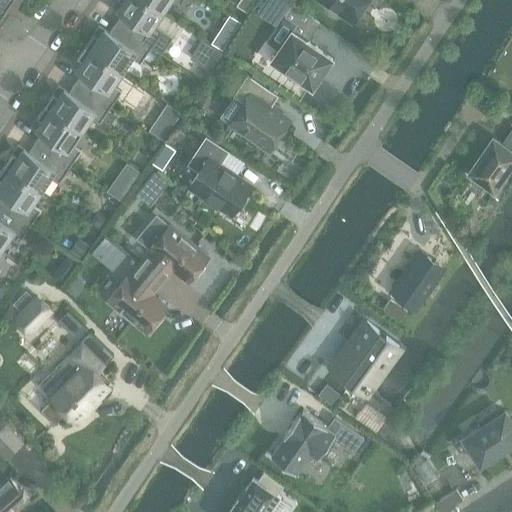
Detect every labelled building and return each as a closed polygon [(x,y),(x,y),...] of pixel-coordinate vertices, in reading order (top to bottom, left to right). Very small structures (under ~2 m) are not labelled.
[(117,11),(122,14),(115,23),(151,47),(162,31),(153,26),(163,12),(145,0),(118,0),(123,3),(117,11)] [(145,0),(163,12),(170,0),(174,0),(181,4),(183,0),(145,0)] [(244,0),(241,0),(238,5),(248,12),(253,5),(244,0)] [(286,0),(266,0),(257,12),(277,26),(285,15),(292,4),(286,0)] [(324,0),(354,20),(367,0),(324,0)] [(277,26),(266,42),(279,50),(272,60),(312,88),(320,76),(321,77),(326,71),(325,70),(332,59),(317,48),(318,47),(308,40),(307,41),(292,31),(297,24),(285,15),(277,26)] [(99,37),(94,34),(85,46),(122,71),(131,58),(140,63),(151,47),(115,23),(109,32),(105,29),(99,37)] [(219,33),(211,45),(221,51),(229,40),(219,33)] [(110,107),(121,91),(113,85),(122,71),(85,46),(77,59),(82,62),(77,70),(81,74),(75,83),(110,107)] [(290,120),(270,106),(277,96),(248,76),(234,96),(244,103),(230,124),(269,151),(290,120)] [(59,97),(53,93),(45,106),(82,131),(91,117),(100,123),(110,107),(75,83),(69,92),(64,89),(59,97)] [(81,150),(72,145),(82,131),(45,106),(36,118),(42,122),(36,130),(41,133),(35,142),(70,166),(81,150)] [(192,123),(182,116),(176,125),(186,132),(192,123)] [(511,162),(511,121),(510,124),(511,125),(511,130),(503,144),(493,137),(469,172),(493,189),(511,162)] [(154,123),(149,131),(163,140),(168,133),(154,123)] [(156,151),(162,142),(153,136),(149,142),(151,147),(156,151)] [(237,206),(241,206),(247,197),(245,193),(250,186),(219,165),(228,151),(206,137),(189,164),(199,171),(189,185),(205,196),(205,200),(214,206),(218,205),(232,214),(237,206)] [(24,148),(18,157),(13,153),(4,165),(41,190),(50,177),(59,182),(70,166),(35,142),(28,152),(24,148)] [(157,157),(153,164),(161,169),(165,162),(157,157)] [(128,163),(108,190),(121,200),(141,172),(128,163)] [(0,183),(0,192),(0,193),(0,205),(30,226),(40,210),(32,204),(41,190),(4,165),(0,171),(0,180),(1,181),(0,183)] [(153,174),(136,194),(150,205),(166,185),(153,174)] [(0,249),(1,250),(10,236),(19,242),(30,226),(0,205),(0,249)] [(96,212),(89,223),(100,230),(107,220),(96,212)] [(208,256),(170,224),(156,213),(136,238),(149,249),(151,250),(140,263),(162,281),(173,268),(188,281),(192,276),(198,275),(204,268),(204,262),(208,256)] [(105,237),(92,252),(113,270),(126,254),(105,237)] [(89,245),(78,238),(70,250),(80,258),(89,245)] [(420,251),(393,290),(416,306),(443,267),(420,251)] [(167,307),(151,294),(162,281),(140,263),(130,276),(128,275),(108,299),(146,331),(167,307)] [(62,283),(69,272),(59,265),(52,276),(62,283)] [(82,278),(76,274),(66,289),(76,296),(83,286),(82,278)] [(37,296),(15,319),(29,333),(51,310),(37,296)] [(391,298),(383,309),(390,314),(397,302),(391,298)] [(350,343),(336,363),(368,386),(399,343),(367,320),(357,333),(355,332),(355,333),(355,334),(352,338),(350,341),(350,340),(349,341),(350,343)] [(54,373),(40,387),(52,399),(40,411),(54,425),(66,413),(77,423),(91,410),(88,407),(110,385),(96,372),(105,363),(113,355),(89,331),(81,340),(68,354),(59,362),(62,365),(58,368),(57,367),(53,371),(54,373)] [(326,382),(318,394),(331,403),(340,392),(326,382)] [(463,437),(480,464),(511,443),(511,420),(505,410),(502,412),(498,407),(499,407),(498,406),(476,420),(477,421),(478,421),(481,426),(463,437)] [(285,435),(271,455),(296,472),(311,451),(319,456),(332,438),(353,452),(364,436),(334,416),(328,426),(303,409),(300,413),(284,435),(285,435)] [(7,423),(0,429),(0,454),(6,461),(25,443),(7,423)] [(254,478),(229,511),(270,511),(281,497),(277,494),(283,485),(264,472),(258,480),(254,478)] [(0,511),(14,511),(29,499),(9,477),(0,485),(0,511)] [(440,511),(442,511),(463,499),(456,489),(435,503),(440,511)]
